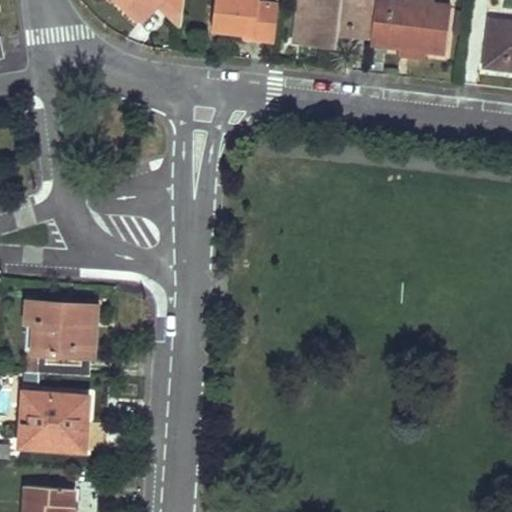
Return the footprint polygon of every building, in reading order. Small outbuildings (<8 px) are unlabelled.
[(122,0),(141,18),(157,3),(183,27),(185,0),(122,0)] [(258,0),(215,0),(211,30),(253,35),(253,38),(274,40),(278,5),(258,3),(258,0)] [(376,0),(302,0),(297,41),(336,46),(337,33),(373,38),(376,0)] [(407,1),(398,0),(376,0),(373,38),(372,43),(403,47),(428,49),(447,51),(451,7),(416,2),(407,1)] [(511,22),(492,20),(487,66),(511,68),(511,22)] [(428,49),(403,47),(402,54),(427,57),(428,49)] [(93,358),(95,308),(31,304),(30,326),(39,327),(37,355),(40,355),(39,373),(88,376),(89,358),(93,358)] [(24,410),(21,447),(86,452),(88,429),(82,428),(82,422),(83,416),(78,413),(73,411),(72,396),(30,393),(29,409),(24,410)] [(77,492),(28,487),(26,511),(67,511),(68,508),(76,509),(77,492)]
